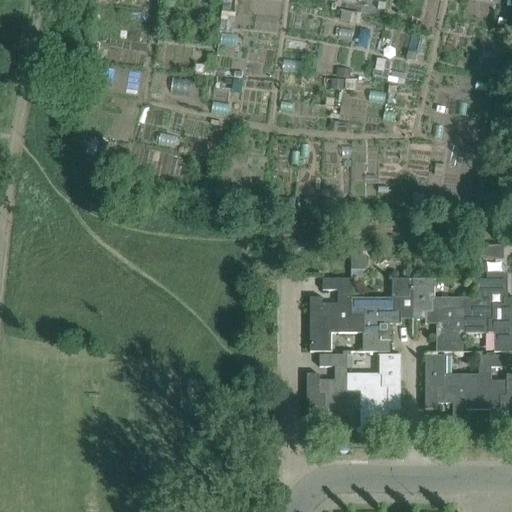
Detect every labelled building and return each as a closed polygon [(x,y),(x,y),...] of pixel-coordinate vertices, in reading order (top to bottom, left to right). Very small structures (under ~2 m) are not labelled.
[(415,90),(345,92),(346,115),(416,112),(415,90)] [(375,184),(379,167),(358,162),(354,179),(375,184)] [(476,260),(503,260),(503,247),(476,246),(476,260)] [(349,316),(349,299),(349,284),(352,284),(352,280),(321,280),(321,292),(336,292),(337,306),(321,306),(321,300),(308,300),(308,354),(331,354),(331,353),(330,353),(329,335),(361,335),(361,316),(349,316)] [(388,323),(412,323),(412,280),(390,280),(390,281),(391,281),(391,300),(349,299),(349,316),(361,316),(361,335),(361,354),(388,354),(388,323)] [(476,300),(433,299),(433,282),(435,282),(435,280),(412,280),(412,323),(435,323),(435,354),(463,354),(463,335),(463,317),(476,317),(476,300)] [(511,300),(503,300),(503,281),(472,281),(472,285),(476,285),(476,300),(476,317),(463,317),(463,335),(494,336),(494,353),(493,353),(493,354),(511,354),(511,300)] [(347,392),(347,376),(347,357),(351,357),(351,354),(343,354),(343,357),(319,357),(319,369),(335,369),(335,383),(319,383),(319,376),(306,376),(306,430),(329,430),(329,429),(328,429),(328,412),(356,412),(356,392),(347,392)] [(478,357),(478,376),(478,393),(465,393),(465,412),(497,412),(497,430),(495,430),(495,431),(511,430),(511,376),(506,377),(506,383),(490,383),(490,369),(506,369),(506,358),(482,357),(482,355),(475,355),(475,357),(478,357)] [(379,376),(347,376),(347,392),(356,392),(356,412),(360,412),(361,430),(387,430),(387,419),(372,419),(372,405),(387,405),(387,412),(400,412),(400,357),(378,357),(378,358),(379,358),(379,376)] [(478,393),(478,376),(446,376),(446,358),(447,358),(447,357),(425,357),(425,412),(437,412),(437,406),(453,406),(453,419),(437,419),(437,430),(465,430),(465,412),(465,393),(478,393)]
